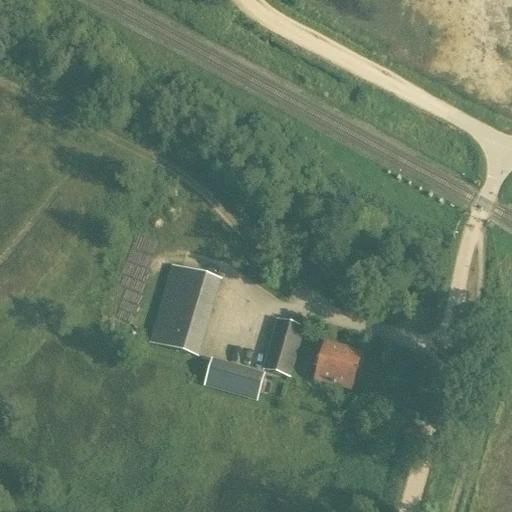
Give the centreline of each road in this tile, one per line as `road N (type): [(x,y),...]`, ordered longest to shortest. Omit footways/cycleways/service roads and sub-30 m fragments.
road 1 (track): [(0,79),(219,197),(337,317),(441,349)]
road 2 (track): [(402,511),(477,223)]
road 3 (track): [(440,113),(240,0)]
